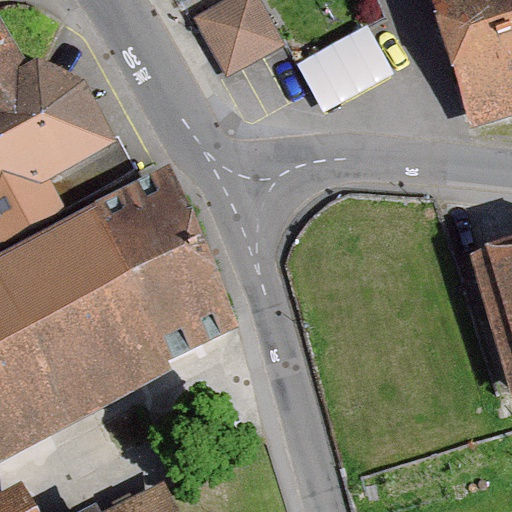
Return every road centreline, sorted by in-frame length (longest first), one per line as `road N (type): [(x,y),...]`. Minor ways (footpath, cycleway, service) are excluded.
road 1 (unclassified): [(226,189),(329,511)]
road 2 (unclassified): [(226,189),(360,158),(511,177)]
road 3 (unclassified): [(103,0),(226,189)]
